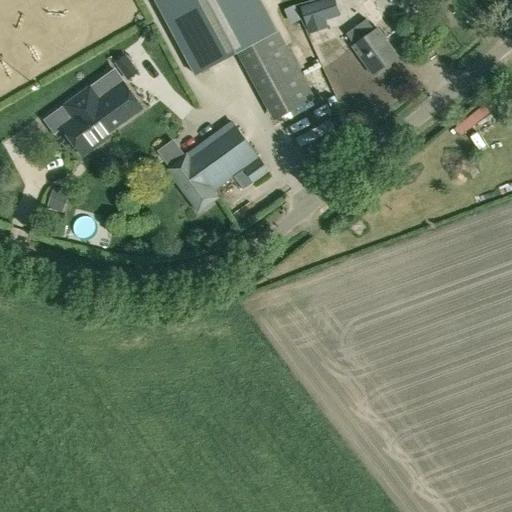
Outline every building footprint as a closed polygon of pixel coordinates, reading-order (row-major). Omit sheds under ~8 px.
[(154,0),(196,75),(276,30),(259,0),(154,0)] [(334,0),(325,0),(301,8),(310,33),(327,27),(324,19),(339,14),(334,0)] [(371,0),(368,2),(379,22),(390,16),(381,0),(371,0)] [(354,45),(353,46),(373,75),(398,57),(378,28),(375,30),(367,19),(346,34),(354,45)] [(313,37),(331,67),(355,53),(336,23),(313,37)] [(137,72),(126,56),(116,63),(128,79),(137,72)] [(73,119),(62,127),(83,156),(103,141),(101,138),(127,119),(142,108),(123,82),(99,100),(90,88),(74,100),(65,107),(69,113),(73,119)] [(284,117),(298,138),(316,126),(302,105),(284,117)] [(323,145),(349,128),(344,120),(318,136),(323,145)] [(215,190),(244,169),(254,182),(269,171),(233,121),(188,155),(187,154),(168,168),(199,212),(220,197),(215,190)]
